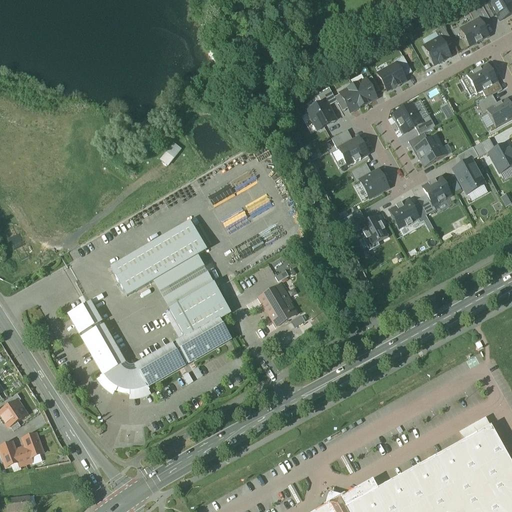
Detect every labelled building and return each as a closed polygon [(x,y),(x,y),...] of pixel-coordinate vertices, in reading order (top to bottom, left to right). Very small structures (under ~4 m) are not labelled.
[(511,15),(511,5),(509,0),(487,0),(500,22),(511,15)] [(479,19),(460,29),(470,48),(489,38),(479,19)] [(436,32),(439,39),(444,47),(452,43),(444,28),(436,32)] [(439,39),(423,47),(434,67),(450,59),(444,47),(439,39)] [(407,83),(396,64),(376,75),(387,94),(407,83)] [(466,77),(476,94),(497,83),(487,65),(466,77)] [(364,106),(378,98),(366,78),(352,85),(364,106)] [(350,114),(364,106),(352,85),(339,93),(350,114)] [(487,112),(497,107),(492,97),(477,104),(482,114),(487,112)] [(497,107),(487,112),(496,129),(511,120),(511,108),(508,101),(497,107)] [(317,134),(337,123),(326,102),(305,114),(317,134)] [(412,104),(393,114),(404,134),(423,124),(412,104)] [(447,121),(453,117),(446,104),(440,108),(447,121)] [(336,149),(347,167),(370,154),(360,136),(336,149)] [(432,139),(413,150),(424,170),(443,159),(439,152),(443,150),(438,142),(435,144),(432,139)] [(485,154),(497,175),(511,166),(511,155),(505,142),(485,154)] [(175,148),(168,156),(173,160),(180,152),(175,148)] [(451,171),(466,196),(486,184),(472,159),(451,171)] [(358,181),(368,199),(390,187),(380,169),(358,181)] [(423,190),(432,208),(453,196),(444,179),(423,190)] [(407,201),(389,211),(399,230),(417,221),(411,209),(407,201)] [(420,204),(411,209),(417,221),(419,224),(428,220),(420,204)] [(223,228),(244,216),(242,212),(221,224),(223,228)] [(389,237),(377,216),(360,225),(371,246),(389,237)] [(189,224),(110,270),(127,299),(153,284),(197,259),(206,254),(189,224)] [(261,241),(250,245),(252,251),(263,247),(261,241)] [(246,246),(236,250),(239,255),(248,250),(246,246)] [(213,286),(197,259),(153,284),(168,312),(213,286)] [(285,273),(275,279),(278,284),(288,278),(285,273)] [(100,325),(89,306),(87,307),(69,317),(80,337),(82,340),(103,377),(100,379),(100,380),(101,379),(102,381),(104,383),(106,386),(109,388),(111,390),(115,393),(115,394),(116,392),(128,396),(128,398),(129,398),(129,397),(132,397),(137,396),(141,395),(144,394),(148,392),(149,393),(149,392),(148,389),(184,368),(184,367),(187,365),(188,366),(230,342),(223,329),(218,322),(228,316),(230,315),(213,286),(168,312),(185,341),(176,346),(173,348),(135,369),(134,366),(132,367),(131,367),(129,367),(128,367),(128,366),(127,365),(126,364),(124,366),(102,329),(100,326),(100,325)] [(280,287),(259,300),(276,329),(296,317),(289,306),(290,305),(280,287)] [(302,318),(291,324),(294,329),(305,323),(302,318)] [(284,356),(280,351),(275,355),(279,360),(284,356)] [(203,378),(198,370),(192,373),(197,382),(203,378)] [(193,384),(188,375),(182,378),(187,387),(193,384)] [(7,406),(19,400),(17,397),(6,402),(7,406)] [(18,402),(0,413),(0,417),(9,430),(28,417),(18,402)] [(372,483),(342,500),(336,498),(332,500),(328,503),(326,509),(320,511),(511,511),(511,468),(490,429),(377,492),(372,483)] [(23,449),(20,450),(24,464),(44,457),(36,436),(21,441),(23,449)] [(13,443),(0,447),(0,457),(5,471),(24,464),(20,450),(16,452),(13,443)] [(31,511),(30,499),(6,502),(7,511),(31,511)]
